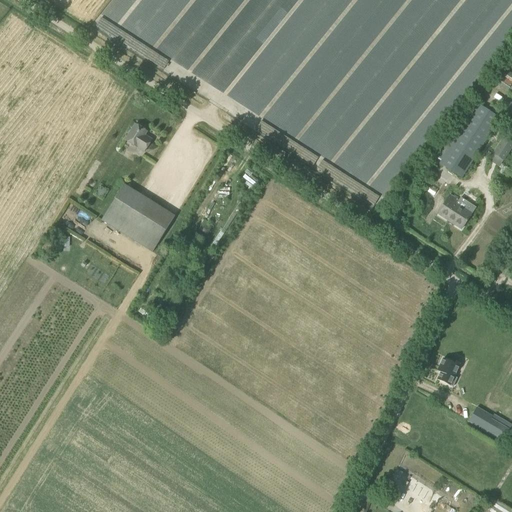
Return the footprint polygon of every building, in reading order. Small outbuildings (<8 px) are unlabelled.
[(511,75),(503,70),(494,84),(510,94),(511,91),(511,75)] [(461,179),(500,119),(478,105),(439,165),(461,179)] [(135,125),(125,141),(144,152),(151,141),(144,136),(146,132),(135,125)] [(511,143),(505,139),(494,155),(503,162),(511,148),(511,143)] [(437,164),(433,162),(435,159),(432,157),(430,159),(426,157),(422,163),(433,170),(437,164)] [(123,185),(118,193),(100,221),(152,254),(175,217),(123,185)] [(461,230),(471,214),(475,208),(460,199),(459,201),(450,195),(438,214),(461,230)] [(439,368),(440,369),(438,372),(441,373),(437,380),(449,386),(450,386),(453,387),(457,379),(454,377),(460,364),(452,360),(451,363),(443,359),(439,368)] [(476,408),(474,411),(468,421),(499,440),(501,441),(505,443),(511,432),(491,421),(492,417),(476,408)] [(511,511),(491,497),(481,511),(511,511)]
